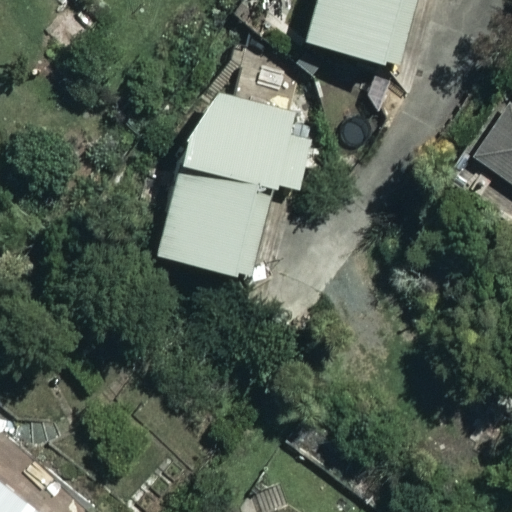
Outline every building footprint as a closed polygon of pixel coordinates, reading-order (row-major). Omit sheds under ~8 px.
[(297,0),(290,26),(391,53),(404,0),(297,0)] [(242,266),(267,185),(289,192),(305,141),(283,134),(292,107),(274,101),(289,55),(238,40),(224,85),(195,76),(145,236),(242,266)] [(511,181),(511,197),(511,63),(505,60),(456,150),(511,181)] [(505,399),(433,348),(383,417),(455,468),(505,399)] [(0,511),(39,511),(0,478),(0,511)]
